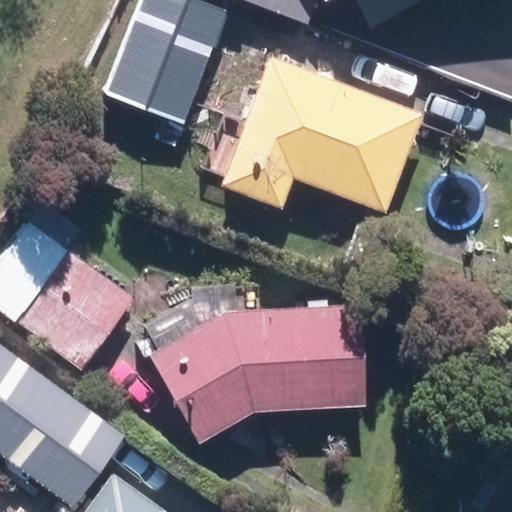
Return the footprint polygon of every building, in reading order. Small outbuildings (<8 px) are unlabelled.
[(174,121),(217,10),(191,0),(135,0),(99,93),(174,121)] [(241,0),(298,20),(305,0),(338,0),(360,24),(400,0),(241,0)] [(407,112),(259,55),(211,179),(267,201),(279,172),(370,207),(407,112)] [(32,208),(0,254),(0,313),(6,318),(7,315),(76,362),(122,296),(54,249),(66,231),(32,208)] [(184,441),(239,411),(347,404),(341,303),(210,311),(135,353),(184,441)] [(0,348),(0,459),(60,503),(113,431),(0,348)] [(151,511),(99,475),(72,511),(151,511)]
